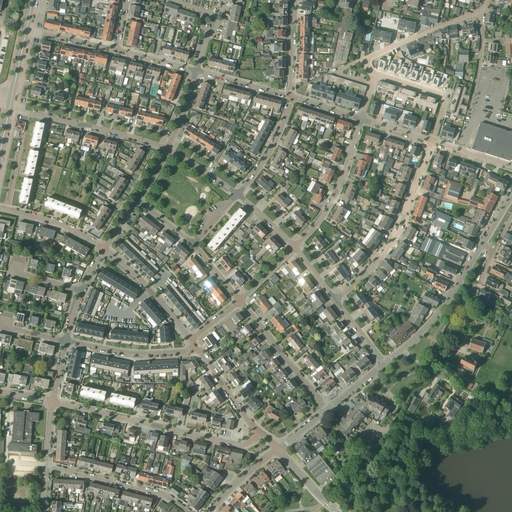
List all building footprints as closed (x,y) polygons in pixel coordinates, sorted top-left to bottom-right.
[(339,0),(338,7),(345,9),(346,3),(347,0),(339,0)] [(368,9),(370,0),(363,0),(362,8),(368,9)] [(396,0),(403,1),(403,0),(404,0),(409,1),(408,6),(418,8),(420,1),(421,1),(421,0),(396,0)] [(451,0),(446,0),(446,2),(443,1),(441,11),(444,11),(446,4),(448,4),(449,0),(451,0)] [(499,4),(499,8),(499,10),(497,9),(497,14),(500,14),(500,11),(504,12),(504,9),(505,5),(508,5),(507,0),(495,0),(494,1),(495,2),(495,1),(499,4)] [(231,11),(240,13),(240,10),(242,11),(244,3),(242,2),(241,7),(232,6),(231,11)] [(170,15),(173,5),(167,3),(162,17),(165,17),(166,13),(170,15)] [(314,9),(315,5),(304,3),(302,11),(307,11),(306,15),(310,16),(311,12),(314,13),(315,9),(314,9)] [(347,33),(353,4),(346,3),(345,9),(333,63),(332,68),(335,69),(347,63),(348,58),(349,54),(353,35),(347,33)] [(65,10),(66,7),(50,4),(49,7),(48,7),(48,9),(49,10),(48,10),(59,12),(60,9),(65,10)] [(179,7),(173,5),(170,15),(173,16),(172,20),(174,20),(178,9),(179,7)] [(147,15),(148,13),(143,12),(139,11),(140,8),(131,6),(130,11),(143,14),(147,15)] [(431,9),(425,8),(422,7),(419,19),(422,20),(420,25),(430,27),(431,22),(437,24),(440,12),(432,10),(431,9)] [(184,11),(178,9),(174,20),(173,23),(176,23),(177,19),(181,21),(184,11)] [(493,26),(494,15),(496,15),(496,10),(490,9),(489,14),(487,14),(485,23),(486,23),(485,25),(493,26)] [(115,16),(116,14),(103,11),(102,14),(107,15),(106,18),(115,20),(116,16),(115,16)] [(186,27),(190,13),(184,11),(181,21),(185,22),(183,26),(186,27)] [(190,13),(186,27),(188,27),(189,23),(193,25),(196,15),(190,13)] [(55,17),(48,16),(47,19),(47,21),(46,21),(44,28),(48,29),(48,30),(52,30),(53,22),(55,17)] [(61,24),(62,17),(59,16),(57,23),(53,22),(52,30),(55,31),(55,30),(59,31),(61,24)] [(278,19),(278,17),(273,17),(265,16),(265,20),(267,20),(273,20),(273,22),(278,22),(278,26),(286,27),(287,19),(278,19)] [(400,18),(397,31),(414,34),(417,22),(400,18)] [(225,21),(223,27),(237,30),(238,28),(236,27),(237,24),(229,22),(229,21),(225,21)] [(113,28),(113,25),(100,22),(100,25),(104,26),(104,29),(113,31),(114,28),(113,28)] [(131,29),(144,32),(144,31),(149,32),(149,30),(139,28),(140,25),(132,23),(131,23),(131,26),(131,29)] [(68,26),(64,25),(61,24),(59,31),(63,32),(63,33),(66,34),(68,26)] [(469,38),(472,38),(478,37),(477,30),(474,31),(473,25),(470,26),(470,25),(467,26),(469,36),(469,38)] [(74,34),(75,27),(72,26),(68,26),(66,34),(70,34),(74,34)] [(454,34),(457,34),(456,26),(448,28),(449,35),(449,40),(455,39),(455,36),(454,34)] [(466,36),(469,36),(467,26),(464,26),(464,27),(461,27),(462,33),(459,33),(460,40),(460,42),(463,42),(464,41),(466,39),(466,38),(466,36)] [(83,29),(79,28),(75,27),(74,34),(78,35),(78,36),(81,37),(83,29)] [(237,32),(237,30),(223,27),(222,33),(232,35),(234,36),(235,32),(237,32)] [(446,36),(449,35),(448,28),(447,28),(440,31),(441,37),(445,36),(445,37),(447,37),(446,36)] [(85,37),(89,38),(90,30),(83,29),(81,37),(85,38),(85,37)] [(375,29),(373,41),(390,45),(393,32),(375,29)] [(446,40),(445,37),(445,36),(441,37),(440,31),(433,33),(433,34),(434,40),(439,39),(439,42),(440,44),(442,43),(442,41),(446,40)] [(110,39),(111,36),(98,33),(97,36),(102,37),(101,40),(110,42),(111,42),(111,39),(110,39)] [(231,39),(232,35),(222,33),(221,39),(234,42),(235,40),(231,39)] [(137,39),(138,36),(129,34),(128,37),(129,38),(128,40),(141,43),(142,40),(137,39)] [(435,42),(434,40),(433,34),(425,37),(428,44),(429,44),(435,42)] [(430,46),(429,44),(428,44),(425,37),(418,40),(419,44),(421,47),(425,46),(427,51),(431,49),(430,46)] [(47,54),(47,53),(47,51),(50,52),(51,48),(50,48),(51,44),(50,44),(50,43),(46,42),(46,43),(43,42),(42,43),(41,43),(41,45),(42,46),(41,49),(42,49),(41,52),(47,54)] [(168,55),(170,48),(166,47),(167,43),(165,42),(162,53),(168,55)] [(285,45),(274,44),(274,52),(285,52),(285,45)] [(421,47),(419,44),(418,45),(417,44),(414,45),(414,46),(408,48),(411,56),(420,52),(419,48),(421,47)] [(489,52),(497,53),(498,45),(489,44),(489,52)] [(72,57),(73,49),(70,48),(70,49),(68,48),(65,61),(68,62),(68,61),(71,62),(71,58),(72,57)] [(175,57),(176,50),(170,48),(168,55),(175,57)] [(183,51),(181,58),(187,60),(190,49),(188,49),(187,53),(183,51)] [(82,60),(85,51),(82,50),(81,51),(79,50),(76,63),(78,64),(79,64),(79,63),(80,60),(82,60)] [(181,58),(183,51),(176,50),(175,57),(181,58)] [(460,51),(459,62),(469,63),(469,52),(460,51)] [(47,54),(41,52),(40,55),(39,56),(39,57),(39,58),(39,59),(48,61),(49,57),(51,57),(51,54),(47,53),(47,54)] [(94,63),(96,53),(93,53),(90,53),(87,66),(90,66),(91,62),(94,63)] [(99,68),(101,69),(103,64),(106,64),(107,57),(107,56),(104,55),(104,56),(102,55),(99,68)] [(214,67),(216,60),(212,59),(213,55),(211,55),(208,66),(214,67)] [(379,60),(377,66),(378,66),(378,69),(384,71),(386,65),(389,66),(391,57),(388,56),(387,60),(381,58),(380,61),(379,60)] [(496,65),(497,58),(488,57),(487,64),(493,65),(493,64),(496,65)] [(117,67),(119,60),(112,58),(109,69),(112,70),(113,66),(117,67)] [(116,71),(120,72),(122,73),(125,61),(119,60),(117,67),(116,71)] [(220,69),(222,62),(216,60),(214,67),(220,69)] [(274,69),(274,71),(283,72),(283,69),(285,69),(285,60),(278,60),(278,64),(274,64),(274,69)] [(392,61),(388,72),(394,74),(396,68),(400,69),(402,61),(399,60),(397,63),(392,61)] [(229,64),(227,71),(233,72),(236,61),(233,61),(232,65),(229,64)] [(46,67),(47,63),(39,62),(39,63),(38,63),(38,65),(37,69),(48,71),(49,68),(46,67)] [(135,72),(136,64),(130,62),(127,74),(130,75),(131,71),(135,72)] [(227,71),(229,64),(222,62),(220,69),(227,71)] [(403,65),(399,76),(405,77),(407,71),(410,72),(413,64),(409,63),(408,67),(403,65)] [(136,64),(135,72),(138,73),(137,77),(140,77),(143,66),(136,64)] [(413,68),(410,79),(416,81),(418,75),(421,76),(424,68),(420,66),(419,70),(413,68)] [(152,76),(154,69),(148,67),(145,79),(147,80),(148,79),(151,80),(152,76)] [(446,67),(445,73),(454,76),(454,70),(446,67)] [(154,69),(152,76),(156,77),(155,81),(158,82),(161,70),(154,69)] [(424,72),(421,82),(427,84),(428,78),(432,79),(434,71),(431,70),(430,73),(424,72)] [(173,77),(171,81),(179,83),(181,77),(169,73),(169,72),(165,71),(163,77),(167,78),(168,75),(173,77)] [(37,72),(37,75),(36,75),(34,81),(45,84),(46,81),(42,80),(43,77),(44,77),(45,74),(37,72)] [(313,77),(313,74),(300,73),(300,76),(299,76),(299,79),(301,79),(301,83),(308,83),(308,77),(313,77)] [(435,75),(431,86),(437,88),(439,82),(442,83),(445,74),(442,73),(440,77),(435,75)] [(176,89),(179,83),(171,81),(170,80),(169,83),(166,83),(166,85),(169,87),(176,89)] [(389,85),(379,82),(376,91),(383,93),(381,98),(385,99),(386,94),(389,85)] [(201,89),(208,92),(209,88),(213,89),(214,87),(203,83),(201,89)] [(319,87),(309,84),(306,91),(311,93),(310,95),(312,95),(312,96),(316,97),(319,87)] [(37,85),(36,89),(33,88),(31,95),(40,97),(40,93),(42,93),(42,90),(46,91),(47,87),(37,85)] [(394,89),(395,86),(389,85),(386,94),(393,96),(391,101),(395,102),(396,98),(398,91),(394,89)] [(469,100),(470,97),(465,95),(467,88),(463,87),(464,86),(460,85),(460,86),(457,85),(454,95),(464,98),(469,100)] [(167,93),(174,96),(176,89),(169,87),(167,93)] [(229,96),(231,89),(225,87),(223,94),(221,94),(220,98),(228,100),(229,96)] [(322,98),(325,89),(319,87),(316,97),(320,99),(320,98),(322,98)] [(409,91),(405,90),(399,88),(398,91),(396,98),(403,100),(401,105),(405,106),(406,101),(409,91)] [(206,98),(208,92),(201,89),(199,96),(206,98)] [(235,98),(237,90),(231,89),(229,96),(235,98)] [(327,101),(330,91),(325,89),(322,98),(323,99),(323,100),(327,101)] [(242,100),(244,92),(237,90),(235,98),(234,101),(233,106),(236,107),(238,99),(242,100)] [(327,101),(331,102),(331,101),(333,102),(336,93),(330,91),(327,101)] [(341,105),(345,95),(341,94),(342,91),(340,91),(336,103),(338,104),(337,104),(341,105)] [(414,96),(415,93),(409,91),(406,101),(413,103),(411,108),(415,109),(416,104),(418,97),(414,96)] [(245,101),(245,103),(244,105),(247,105),(250,94),(244,92),(242,100),(245,101)] [(81,106),(83,99),(79,98),(80,94),(77,93),(74,105),(81,106)] [(172,102),(174,96),(167,93),(165,96),(162,95),(161,98),(172,102)] [(64,95),(59,94),(56,94),(54,100),(62,102),(64,95)] [(429,98),(425,96),(419,94),(418,97),(416,104),(423,106),(421,111),(425,112),(426,107),(429,98)] [(260,105),(262,97),(256,95),(254,103),(253,107),(255,108),(256,104),(260,105)] [(347,106),(350,97),(345,95),(341,105),(345,107),(345,106),(347,106)] [(464,98),(454,95),(451,105),(460,108),(466,110),(468,107),(461,105),(464,98)] [(204,104),(206,98),(199,96),(197,102),(204,104)] [(267,106),(269,99),(262,97),(260,105),(267,106)] [(352,109),(356,99),(350,97),(347,106),(349,107),(348,108),(352,109)] [(434,102),(435,99),(429,98),(426,107),(433,109),(431,114),(435,115),(439,103),(438,103),(434,102)] [(87,108),(89,100),(83,99),(81,106),(87,108)] [(95,102),(93,109),(100,111),(103,99),(100,99),(99,103),(95,102)] [(118,115),(122,100),(119,99),(118,103),(115,102),(112,114),(118,115)] [(267,106),(273,108),(275,101),(269,99),(267,106)] [(360,105),(361,105),(363,101),(356,99),(352,109),(356,110),(356,109),(358,110),(360,105)] [(93,109),(95,102),(89,100),(87,108),(93,109)] [(126,109),(123,108),(125,100),(122,100),(118,115),(124,117),(126,109)] [(115,102),(111,101),(108,101),(105,112),(112,114),(115,102)] [(273,108),(277,109),(276,113),(278,114),(281,102),(275,101),(273,108)] [(203,108),(204,104),(197,102),(194,108),(206,112),(207,109),(203,108)] [(381,115),(383,108),(384,105),(380,104),(379,107),(372,105),(370,109),(372,109),(370,114),(376,116),(377,114),(381,115)] [(450,116),(456,118),(464,121),(465,117),(458,115),(460,108),(451,105),(448,112),(451,113),(450,116)] [(126,109),(124,117),(131,118),(134,107),(131,106),(130,110),(126,109)] [(143,121),(145,114),(141,113),(142,109),(139,108),(137,120),(143,121)] [(302,117),(305,109),(298,108),(295,118),(298,119),(299,115),(302,117)] [(389,121),(392,111),(383,108),(381,115),(384,116),(384,119),(386,119),(385,120),(389,121)] [(307,118),(308,119),(310,111),(305,109),(302,117),(307,118)] [(308,119),(314,120),(316,113),(310,111),(308,119)] [(400,121),(402,114),(392,111),(389,121),(393,122),(395,122),(396,120),(400,121)] [(165,114),(162,114),(158,113),(157,117),(156,125),(162,126),(164,119),(168,120),(169,118),(164,117),(165,114)] [(320,122),(322,115),(316,113),(314,120),(320,122)] [(143,121),(149,123),(151,115),(145,114),(143,121)] [(408,127),(412,117),(402,114),(400,121),(404,123),(403,125),(405,125),(404,126),(408,127)] [(151,115),(149,123),(156,125),(157,117),(151,115)] [(325,128),(326,124),(328,117),(322,115),(320,122),(319,126),(321,127),(325,128)] [(328,117),(326,124),(329,125),(328,129),(331,130),(334,119),(328,117)] [(419,127),(421,120),(412,117),(408,127),(412,128),(414,128),(415,126),(419,127)] [(260,124),(270,129),(273,123),(263,118),(262,120),(260,124)] [(341,132),(344,122),(338,120),(336,128),(339,129),(338,131),(341,132)] [(421,120),(419,127),(423,129),(422,131),(428,133),(430,128),(431,128),(432,124),(421,120)] [(24,124),(24,123),(16,121),(15,129),(22,131),(23,127),(25,127),(25,124),(24,124)] [(344,122),(341,132),(344,132),(344,131),(348,132),(350,124),(344,122)] [(33,135),(42,137),(44,125),(36,123),(35,127),(34,127),(33,132),(34,132),(33,135)] [(270,129),(260,124),(260,123),(257,129),(261,130),(260,131),(267,134),(270,129)] [(511,132),(508,132),(506,131),(494,127),(494,128),(492,127),(492,126),(481,123),(472,150),(483,154),(484,153),(486,154),(498,158),(500,158),(500,159),(511,162),(511,161),(511,132)] [(195,128),(192,126),(189,124),(183,134),(189,138),(195,128)] [(200,131),(203,128),(201,126),(198,130),(195,128),(189,138),(194,141),(198,135),(198,134),(200,131)] [(447,139),(450,129),(443,126),(441,131),(443,131),(441,136),(443,137),(447,139)] [(458,139),(460,132),(450,129),(447,139),(450,140),(451,139),(452,140),(453,138),(458,139)] [(290,130),(287,135),(294,139),(295,135),(299,137),(300,135),(290,130)] [(72,140),(73,132),(67,131),(65,138),(62,137),(60,144),(64,145),(66,145),(67,143),(68,139),(72,140)] [(264,140),(267,134),(260,131),(257,136),(264,140)] [(75,141),(75,143),(74,145),(77,145),(80,134),(73,132),(72,140),(75,141)] [(209,141),(211,138),(214,134),(211,133),(207,140),(204,138),(200,145),(205,148),(209,141)] [(372,142),(374,135),(368,133),(365,140),(372,142)] [(39,149),(42,137),(33,135),(33,138),(31,138),(30,143),(32,143),(31,147),(39,149)] [(90,145),(92,137),(86,135),(83,147),(83,148),(85,148),(84,151),(88,152),(90,145)] [(200,145),(204,138),(198,135),(194,141),(200,145)] [(287,135),(284,141),(291,144),(294,139),(287,135)] [(374,135),(372,142),(378,144),(380,137),(374,135)] [(261,145),(264,140),(257,136),(255,142),(261,145)] [(90,145),(94,146),(93,149),(96,150),(98,139),(92,137),(90,145)] [(391,147),(392,141),(386,139),(384,144),(384,145),(383,150),(381,149),(378,158),(382,159),(384,153),(385,154),(388,146),(391,147)] [(109,149),(111,142),(104,140),(101,152),(104,152),(105,148),(109,149)] [(211,151),(215,145),(209,141),(205,148),(211,151)] [(288,150),(291,144),(284,141),(282,147),(288,150)] [(390,149),(393,150),(394,148),(397,148),(399,143),(392,141),(391,147),(390,149)] [(111,142),(109,149),(112,150),(111,154),(114,155),(117,143),(111,142)] [(258,151),(261,145),(255,142),(252,147),(258,151)] [(215,145),(211,151),(216,155),(222,145),(220,143),(218,147),(215,145)] [(336,144),(335,143),(334,146),(333,146),(332,150),(332,151),(334,152),(333,155),(339,157),(341,151),(337,149),(339,145),(336,144)] [(396,151),(399,152),(400,150),(403,150),(405,145),(399,143),(397,148),(396,151)] [(255,156),(258,151),(252,147),(250,150),(247,149),(245,151),(255,156)] [(367,156),(370,147),(368,147),(366,152),(358,150),(357,152),(367,156)] [(408,165),(411,155),(417,157),(420,149),(413,147),(411,153),(409,153),(408,156),(406,156),(404,163),(408,165)] [(135,154),(143,159),(144,156),(143,155),(145,153),(138,149),(135,154)] [(231,151),(229,149),(222,159),(227,162),(232,156),(234,153),(231,151)] [(291,162),(284,157),(286,154),(280,150),(277,156),(283,160),(286,162),(289,164),(291,162)] [(27,163),(36,165),(38,153),(30,151),(29,155),(28,155),(27,160),(28,160),(27,163)] [(141,162),(143,159),(135,154),(132,159),(139,163),(140,161),(141,162)] [(337,163),(339,157),(333,155),(330,161),(337,163)] [(359,161),(356,168),(364,171),(368,172),(371,165),(370,165),(372,158),(364,155),(362,162),(359,161)] [(437,167),(438,165),(440,166),(443,157),(437,155),(435,162),(433,165),(437,167)] [(237,160),(232,156),(227,162),(233,166),(237,160)] [(280,165),(283,160),(277,156),(273,161),(280,165)] [(137,165),(139,163),(132,159),(129,164),(137,169),(138,166),(137,165)] [(324,163),(321,162),(314,159),(312,163),(322,167),(324,163)] [(450,159),(447,170),(450,171),(451,167),(455,168),(457,161),(450,159)] [(242,163),(237,160),(233,166),(238,169),(242,163)] [(278,168),(280,165),(273,161),(270,167),(277,171),(276,174),(281,177),(284,172),(278,168)] [(245,165),(243,164),(242,163),(238,169),(243,173),(249,164),(247,162),(245,165)] [(33,177),(36,165),(27,163),(27,166),(26,166),(24,171),(26,171),(25,175),(33,177)] [(466,173),(469,165),(462,163),(460,171),(463,172),(462,175),(465,176),(466,173)] [(135,172),(137,169),(129,164),(126,170),(133,173),(134,171),(135,172)] [(404,170),(403,173),(410,176),(413,170),(402,165),(400,168),(404,170)] [(478,174),(474,173),(475,167),(469,165),(466,173),(472,175),(471,177),(473,178),(471,183),(474,184),(476,179),(476,180),(478,174)] [(362,177),(364,171),(356,168),(354,175),(362,177)] [(276,174),(275,173),(268,169),(266,173),(272,177),(276,174)] [(325,175),(331,178),(334,172),(327,169),(325,175)] [(408,182),(410,176),(403,173),(399,172),(397,178),(408,182)] [(496,187),(500,179),(488,173),(483,183),(476,180),(476,179),(474,184),(473,188),(476,189),(478,185),(482,187),(484,183),(487,185),(491,187),(487,196),(489,193),(491,194),(492,194),(495,189),(496,187)] [(328,184),(331,178),(325,175),(322,181),(328,184)] [(258,184),(262,188),(267,183),(269,181),(264,176),(262,178),(261,177),(259,179),(260,181),(258,184)] [(436,187),(438,181),(428,177),(426,183),(436,187)] [(118,183),(125,188),(127,185),(126,184),(127,182),(121,178),(118,183)] [(22,191),(30,193),(33,181),(24,179),(23,183),(22,183),(21,188),(22,188),(22,191)] [(500,179),(496,187),(504,192),(509,183),(500,179)] [(456,203),(457,201),(463,185),(449,181),(448,183),(442,196),(441,199),(456,203)] [(393,188),(397,190),(404,193),(406,186),(395,182),(393,188)] [(118,183),(115,188),(121,192),(123,190),(124,190),(125,188),(118,183)] [(267,183),(262,188),(267,193),(272,188),(267,183)] [(311,193),(315,195),(321,198),(324,192),(322,191),(324,188),(316,183),(311,193)] [(433,193),(436,187),(426,183),(423,190),(433,193)] [(347,191),(355,194),(358,187),(350,184),(347,191)] [(112,193),(119,198),(121,195),(120,194),(121,192),(115,188),(112,193)] [(402,199),(404,193),(397,190),(395,194),(392,192),(391,195),(402,199)] [(27,205),(30,193),(22,191),(21,194),(20,194),(19,199),(20,199),(19,203),(27,205)] [(352,201),(355,194),(347,191),(344,198),(352,201)] [(99,193),(98,194),(94,192),(93,194),(97,196),(104,200),(106,197),(99,193)] [(119,198),(112,193),(109,198),(115,202),(116,200),(117,200),(119,198)] [(492,194),(491,194),(489,193),(487,196),(485,200),(485,201),(472,197),(470,204),(469,205),(473,206),(483,210),(490,213),(498,198),(492,194)] [(97,198),(94,196),(92,195),(91,196),(96,200),(102,204),(104,202),(97,198)] [(279,204),(284,199),(279,195),(274,200),(279,204)] [(318,204),(321,198),(315,195),(312,201),(318,204)] [(431,205),(426,203),(427,199),(421,196),(418,203),(425,205),(427,206),(430,207),(431,205)] [(56,211),(59,203),(47,198),(44,206),(48,208),(47,209),(52,211),(53,210),(56,211)] [(286,198),(284,200),(284,199),(279,204),(284,209),(289,204),(288,204),(290,202),(286,198)] [(390,207),(398,209),(400,203),(389,199),(388,202),(392,203),(390,207)] [(67,215),(70,207),(59,203),(56,211),(58,212),(58,213),(63,215),(63,214),(67,215)] [(423,211),(425,205),(418,203),(416,209),(423,211)] [(99,211),(101,212),(109,217),(110,214),(109,213),(111,211),(105,207),(102,205),(99,211)] [(78,219),(81,211),(70,207),(67,215),(70,216),(69,217),(74,219),(75,218),(78,219)] [(336,213),(343,217),(347,211),(340,207),(336,213)] [(395,216),(398,209),(390,207),(389,210),(385,209),(384,211),(395,216)] [(423,212),(423,211),(416,209),(414,215),(420,218),(421,215),(424,216),(424,215),(429,217),(430,214),(428,213),(425,212),(423,212)] [(473,219),(471,223),(472,224),(479,226),(483,228),(489,214),(482,211),(478,209),(477,213),(474,219),(473,219)] [(207,247),(213,252),(246,215),(239,210),(237,213),(235,212),(232,216),(233,217),(229,221),(228,220),(225,224),(226,225),(221,231),(219,230),(216,234),(217,235),(213,239),(212,239),(209,243),(210,244),(207,247)] [(452,218),(451,217),(437,211),(432,224),(436,226),(446,230),(452,218)] [(107,220),(109,217),(101,212),(98,217),(104,221),(106,219),(107,220)] [(295,221),(300,216),(296,212),(291,216),(295,221)] [(339,224),(343,217),(336,213),(332,220),(339,224)] [(367,220),(368,219),(370,215),(366,213),(362,220),(366,222),(372,226),(374,223),(367,220)] [(426,220),(420,218),(414,215),(411,222),(418,224),(420,225),(421,223),(422,221),(425,222),(426,220)] [(300,216),(295,221),(300,226),(305,221),(300,216)] [(381,221),(390,226),(393,220),(386,217),(384,216),(383,217),(381,221)] [(103,223),(104,221),(98,217),(95,222),(102,227),(104,224),(103,223)] [(139,222),(144,226),(144,227),(149,221),(144,217),(139,222)] [(0,231),(3,232),(5,225),(10,226),(10,222),(0,220),(0,231)] [(148,233),(154,225),(149,221),(144,227),(144,226),(140,232),(143,234),(145,231),(148,233)] [(387,231),(390,226),(381,221),(378,226),(381,228),(387,231)] [(24,232),(26,224),(19,222),(17,231),(24,232)] [(101,229),(102,227),(95,222),(92,227),(98,231),(99,229),(101,229)] [(36,234),(37,228),(33,227),(34,226),(26,224),(24,232),(32,234),(32,233),(36,234)] [(254,238),(263,229),(258,224),(252,231),(249,228),(246,232),(241,237),(243,239),(248,234),(249,233),(254,237),(254,238)] [(475,238),(479,226),(472,224),(467,235),(475,238)] [(153,237),(155,235),(159,229),(154,225),(148,233),(146,236),(148,237),(150,234),(153,237)] [(46,238),(48,230),(41,227),(41,229),(37,228),(36,234),(39,235),(39,236),(46,238)] [(419,232),(416,231),(416,230),(409,227),(407,232),(416,237),(419,232)] [(263,242),(261,240),(267,233),(263,229),(254,238),(254,237),(253,239),(257,243),(255,245),(254,246),(257,248),(258,247),(263,242)] [(56,241),(59,235),(55,233),(56,232),(48,230),(46,238),(53,240),(53,239),(56,241)] [(372,236),(380,241),(384,237),(378,232),(375,231),(372,235),(372,236)] [(416,237),(407,232),(404,238),(410,241),(413,242),(415,243),(418,238),(416,237)] [(159,239),(165,243),(169,237),(164,233),(159,239)] [(317,246),(323,241),(320,238),(324,235),(322,233),(313,241),(317,246)] [(511,236),(506,233),(503,238),(508,240),(511,241),(511,236)] [(66,247),(70,239),(64,236),(63,236),(59,235),(56,241),(60,242),(59,243),(66,247)] [(372,236),(372,235),(368,240),(377,246),(380,241),(372,236)] [(470,251),(474,244),(463,239),(464,238),(459,236),(457,240),(464,243),(462,247),(470,251)] [(165,243),(163,245),(161,248),(158,250),(161,253),(165,247),(168,249),(175,241),(169,237),(165,243)] [(268,250),(271,248),(276,242),(272,237),(263,246),(267,250),(268,250)] [(442,259),(442,258),(461,266),(466,254),(426,237),(420,250),(442,259)] [(72,250),(76,243),(70,239),(66,247),(72,250)] [(126,239),(118,248),(123,252),(131,244),(126,239)] [(377,246),(368,240),(365,245),(367,247),(373,251),(377,246)] [(323,241),(317,246),(321,251),(330,244),(328,242),(325,244),(323,241)] [(276,242),(271,248),(275,252),(281,247),(276,242)] [(410,248),(408,246),(402,242),(398,247),(404,251),(406,253),(410,248)] [(79,254),(83,246),(76,243),(72,250),(79,254)] [(131,244),(123,252),(128,256),(136,248),(131,244)] [(176,254),(178,256),(184,249),(179,245),(173,252),(176,254)] [(83,246),(79,254),(85,257),(89,250),(83,246)] [(324,256),(328,261),(334,256),(337,254),(335,252),(338,249),(336,246),(324,256)] [(511,250),(504,246),(502,251),(501,250),(501,251),(510,256),(511,256),(511,250)] [(361,251),(357,255),(363,261),(367,257),(363,253),(366,250),(361,247),(359,249),(361,251)] [(401,256),(404,251),(398,247),(395,252),(401,256)] [(136,248),(128,256),(132,261),(140,252),(136,248)] [(261,249),(260,249),(258,248),(250,256),(252,258),(254,256),(257,259),(264,252),(261,249)] [(175,264),(180,258),(183,261),(184,259),(189,254),(184,249),(178,256),(173,262),(175,264)] [(508,260),(510,256),(501,251),(499,255),(499,256),(508,260)] [(140,252),(132,261),(137,265),(145,257),(140,252)] [(403,258),(401,256),(395,252),(391,257),(397,261),(403,263),(404,262),(402,260),(403,260),(403,261),(404,261),(406,263),(407,261),(405,259),(403,258)] [(334,256),(328,261),(332,266),(338,261),(338,262),(343,258),(341,256),(339,257),(337,254),(334,256)] [(356,254),(352,259),(351,257),(348,260),(352,264),(355,262),(359,265),(363,261),(357,255),(356,254)] [(223,267),(229,262),(226,259),(230,257),(228,255),(219,262),(223,267)] [(245,261),(247,259),(250,257),(248,255),(240,260),(242,263),(245,261)] [(511,261),(508,260),(499,256),(497,260),(505,265),(506,264),(508,266),(511,261)] [(145,257),(137,265),(142,269),(150,261),(145,257)] [(189,269),(197,263),(193,258),(183,266),(185,268),(187,266),(189,269)] [(31,259),(29,268),(36,270),(38,261),(31,259)] [(236,265),(235,263),(232,260),(229,262),(223,267),(227,272),(236,265)] [(150,261),(142,269),(146,274),(154,265),(150,261)] [(292,271),(298,267),(293,261),(288,266),(292,271)] [(446,262),(446,263),(442,261),(439,267),(443,269),(443,270),(455,275),(459,268),(446,262)] [(415,271),(417,266),(418,265),(412,262),(410,266),(408,269),(415,272),(415,271)] [(196,273),(201,268),(197,263),(189,269),(190,269),(189,270),(191,273),(189,274),(190,275),(191,276),(191,277),(194,274),(194,275),(196,273)] [(396,272),(395,271),(400,266),(394,263),(390,266),(387,263),(382,267),(386,271),(389,273),(391,275),(391,276),(396,272)] [(53,274),(55,266),(47,264),(45,272),(53,274)] [(337,278),(345,272),(341,267),(343,266),(341,264),(336,267),(338,270),(334,273),(337,278)] [(154,265),(146,274),(151,278),(159,270),(154,265)] [(76,272),(82,275),(85,268),(78,266),(76,272)] [(511,279),(511,275),(510,275),(507,273),(506,274),(505,273),(506,272),(494,266),(491,273),(502,279),(503,278),(504,278),(504,279),(507,280),(506,283),(511,285),(511,282),(511,281),(511,279)] [(294,278),(296,276),(302,272),(298,267),(292,271),(290,272),(287,275),(288,277),(291,275),(294,278)] [(196,273),(200,278),(205,274),(201,268),(196,273)] [(69,279),(71,271),(64,269),(62,277),(69,279)] [(103,269),(98,278),(102,281),(107,272),(103,269)] [(235,282),(241,277),(239,274),(242,271),(240,269),(231,277),(235,282)] [(389,273),(386,271),(383,274),(380,270),(375,274),(379,278),(382,281),(386,276),(388,278),(391,275),(389,273)] [(107,272),(102,281),(107,283),(112,275),(107,272)] [(350,280),(350,279),(345,272),(337,278),(341,283),(345,279),(348,282),(350,280)] [(241,277),(235,282),(239,287),(245,282),(246,284),(250,281),(245,274),(241,277)] [(275,284),(279,280),(274,274),(269,278),(275,284)] [(112,275),(107,283),(111,286),(116,278),(112,275)] [(303,287),(309,282),(305,277),(299,282),(303,287)] [(379,278),(376,281),(373,277),(370,280),(369,279),(368,280),(369,281),(368,282),(369,282),(373,287),(377,290),(381,287),(380,285),(383,282),(382,281),(379,278)] [(434,287),(445,292),(449,284),(437,278),(437,279),(434,277),(430,285),(434,287)] [(502,290),(504,287),(503,285),(500,283),(488,277),(485,284),(497,290),(497,289),(500,291),(502,290)] [(116,278),(111,286),(115,289),(120,280),(116,278)] [(8,288),(15,289),(17,281),(10,279),(9,282),(7,282),(7,280),(6,280),(3,291),(7,292),(8,288)] [(203,292),(206,290),(214,284),(209,279),(204,283),(206,286),(202,290),(203,292)] [(120,280),(115,289),(120,291),(125,283),(120,280)] [(21,294),(21,291),(22,291),(22,290),(26,291),(28,285),(24,284),(24,283),(17,281),(15,289),(14,292),(21,294)] [(309,282),(303,287),(307,292),(313,287),(309,282)] [(125,283),(120,291),(125,294),(130,286),(125,283)] [(171,283),(162,291),(166,296),(175,288),(171,283)] [(208,297),(218,289),(214,284),(206,290),(209,293),(206,295),(208,297)] [(287,287),(284,289),(286,292),(294,287),(292,284),(287,287)] [(35,299),(39,287),(31,285),(31,286),(28,285),(26,291),(29,292),(29,293),(36,295),(35,298),(35,299)] [(130,286),(125,294),(129,297),(134,289),(130,286)] [(47,297),(49,291),(45,290),(46,289),(39,287),(35,299),(39,300),(40,297),(43,297),(44,296),(47,297)] [(175,288),(166,296),(170,300),(179,293),(175,288)] [(92,289),(90,295),(101,300),(104,294),(92,289)] [(134,289),(129,297),(134,300),(139,292),(134,289)] [(215,300),(222,294),(218,289),(208,297),(210,299),(212,297),(215,300)] [(498,297),(495,295),(483,289),(479,298),(491,303),(494,305),(498,297)] [(57,301),(60,293),(53,291),(52,292),(49,291),(47,297),(51,298),(50,299),(57,301)] [(314,302),(321,297),(317,292),(310,297),(306,300),(308,303),(303,307),(305,310),(310,305),(314,302)] [(60,307),(62,302),(65,303),(67,295),(60,293),(57,301),(56,306),(60,307)] [(179,293),(170,300),(174,305),(183,298),(179,293)] [(357,303),(364,297),(360,293),(353,298),(357,303)] [(426,293),(423,300),(437,307),(441,300),(428,294),(426,293)] [(219,305),(221,304),(226,300),(222,294),(215,300),(212,302),(214,305),(216,302),(219,305)] [(90,295),(87,301),(99,306),(101,300),(90,295)] [(259,307),(266,302),(261,296),(255,301),(259,307)] [(366,296),(364,297),(357,303),(360,308),(365,305),(366,307),(371,303),(369,301),(366,296)] [(511,302),(511,300),(504,296),(501,301),(510,306),(511,302)] [(314,302),(318,308),(315,310),(316,313),(323,308),(321,306),(325,302),(321,297),(314,302)] [(183,298),(174,305),(178,310),(187,303),(183,298)] [(146,299),(139,306),(143,310),(150,304),(146,299)] [(270,308),(273,306),(268,300),(266,302),(259,307),(264,313),(270,308)] [(87,301),(85,307),(97,311),(99,306),(87,301)] [(276,310),(281,306),(277,302),(272,306),(276,310)] [(187,303),(178,310),(183,315),(191,308),(187,303)] [(368,317),(375,312),(371,307),(373,306),(371,303),(366,307),(368,309),(364,312),(368,317)] [(150,304),(143,310),(146,314),(154,307),(150,304)] [(418,304),(414,309),(408,321),(418,327),(428,310),(418,304)] [(300,313),(299,314),(301,316),(312,308),(310,305),(305,310),(301,312),(300,313)] [(279,314),(284,311),(283,310),(281,307),(281,306),(276,310),(279,314)] [(85,307),(82,313),(94,318),(97,311),(85,307)] [(154,307),(146,314),(150,318),(157,311),(154,307)] [(322,313),(326,318),(333,313),(329,307),(325,310),(323,308),(316,313),(318,315),(319,316),(322,313)] [(191,308),(183,315),(187,320),(195,312),(191,308)] [(383,318),(380,315),(381,313),(378,309),(375,312),(368,317),(371,322),(375,319),(378,322),(383,318)] [(157,311),(150,318),(153,321),(160,315),(157,311)] [(195,312),(187,320),(191,325),(199,317),(195,312)] [(25,315),(17,313),(15,322),(23,323),(25,315)] [(316,326),(318,327),(326,321),(328,324),(330,323),(337,318),(333,313),(326,318),(323,321),(317,325),(316,325),(316,326)] [(243,320),(240,317),(237,314),(235,316),(231,319),(224,324),(224,325),(221,327),(226,334),(228,336),(236,330),(238,328),(236,325),(243,320)] [(160,315),(153,321),(157,326),(164,319),(160,315)] [(276,327),(282,322),(277,316),(271,321),(276,327)] [(502,316),(500,319),(501,325),(505,327),(509,320),(502,316)] [(39,318),(31,317),(29,325),(37,327),(39,318)] [(199,317),(191,325),(195,330),(204,322),(199,317)] [(56,322),(46,320),(44,328),(51,330),(52,327),(55,328),(56,322)] [(397,345),(412,332),(415,330),(410,324),(405,321),(395,330),(397,333),(391,338),(392,339),(397,345)] [(282,322),(276,327),(280,333),(286,328),(282,322)] [(334,331),(336,334),(344,327),(342,325),(343,325),(341,323),(340,322),(336,326),(334,323),(327,328),(331,334),(331,333),(334,331)] [(241,336),(243,338),(252,331),(247,325),(241,330),(244,333),(241,336)] [(221,327),(220,327),(216,330),(212,333),(212,334),(209,336),(203,340),(209,348),(211,350),(215,347),(216,346),(215,344),(213,341),(216,338),(218,341),(222,337),(226,334),(221,327)] [(230,339),(233,336),(233,337),(238,333),(236,330),(228,336),(230,339)] [(341,340),(342,342),(351,336),(349,334),(350,333),(348,331),(348,332),(347,331),(343,334),(341,332),(334,337),(338,342),(341,340)] [(292,346),(301,339),(296,333),(287,341),(292,346)] [(13,345),(15,339),(11,338),(12,337),(4,335),(3,344),(10,345),(10,344),(13,345)] [(459,335),(457,341),(465,344),(468,339),(459,335)] [(257,337),(248,344),(252,349),(255,347),(261,342),(257,337)] [(301,339),(292,346),(296,352),(303,347),(301,346),(305,343),(301,338),(301,339)] [(24,349),(26,340),(19,339),(18,340),(15,339),(13,345),(17,346),(17,347),(24,349)] [(481,343),(473,340),(469,348),(483,353),(487,345),(491,346),(493,342),(483,339),(481,343)] [(35,350),(36,344),(33,343),(33,342),(26,340),(24,349),(31,350),(31,349),(35,350)] [(358,345),(356,343),(356,342),(355,340),(354,340),(349,343),(348,341),(341,346),(345,351),(347,349),(349,351),(358,345)] [(45,354),(47,345),(40,344),(40,345),(36,344),(35,350),(39,351),(38,352),(45,354)] [(45,354),(52,355),(53,355),(55,347),(47,345),(45,354)] [(262,362),(265,360),(271,355),(267,349),(264,352),(263,351),(260,354),(257,356),(259,359),(260,358),(262,362)] [(224,357),(217,362),(221,367),(227,363),(231,360),(228,356),(233,353),(230,350),(222,355),(224,357)] [(92,355),(90,367),(96,368),(97,367),(99,356),(92,355)] [(308,366),(314,361),(309,355),(303,360),(308,366)] [(97,367),(96,368),(103,370),(105,357),(99,356),(97,367)] [(105,357),(103,370),(109,371),(111,358),(105,357)] [(370,363),(366,358),(365,357),(362,358),(361,357),(358,359),(366,369),(370,366),(370,367),(372,365),(370,363)] [(111,358),(109,371),(115,372),(117,360),(111,358)] [(276,371),(279,369),(277,367),(280,365),(275,359),(266,366),(268,369),(271,366),(275,372),(276,371)] [(364,371),(366,369),(358,359),(360,361),(358,362),(356,360),(351,365),(355,370),(358,368),(361,373),(362,372),(362,373),(365,371),(364,371)] [(475,371),(478,363),(476,362),(475,364),(463,359),(461,364),(467,367),(475,371)] [(117,360),(115,372),(121,373),(124,361),(117,360)] [(185,382),(185,381),(185,370),(189,367),(192,371),(199,366),(195,360),(191,363),(190,362),(180,362),(180,381),(181,384),(187,386),(192,383),(190,380),(186,382),(185,382)] [(235,366),(231,360),(227,363),(221,367),(225,373),(231,369),(231,368),(235,366)] [(124,361),(121,373),(128,375),(130,362),(124,361)] [(314,361),(308,366),(313,372),(319,367),(314,361)] [(353,373),(355,370),(351,365),(345,369),(347,371),(345,372),(351,381),(353,379),(354,380),(356,378),(356,377),(353,373)] [(334,373),(336,376),(344,371),(342,368),(334,373)] [(273,378),(276,376),(280,381),(288,375),(283,369),(278,374),(276,371),(275,372),(271,375),(273,378)] [(323,370),(316,376),(313,377),(317,382),(326,374),(323,370)] [(231,382),(245,373),(243,371),(241,373),(240,373),(236,376),(234,373),(228,377),(231,382)] [(351,381),(345,372),(343,374),(341,372),(336,377),(340,382),(343,380),(346,385),(347,384),(347,385),(349,383),(349,382),(351,381)] [(8,381),(10,374),(6,374),(5,375),(0,373),(0,382),(4,383),(4,381),(8,381)] [(243,377),(246,375),(245,373),(231,382),(233,384),(232,385),(234,387),(235,387),(241,383),(239,380),(243,377)] [(18,385),(20,376),(13,375),(10,374),(8,381),(11,382),(11,383),(18,385)] [(258,374),(253,378),(259,386),(264,382),(258,374)] [(30,384),(31,377),(28,377),(27,378),(20,376),(18,385),(26,386),(26,383),(30,384)] [(40,388),(42,379),(35,378),(31,377),(30,384),(33,385),(33,386),(40,388)] [(198,390),(210,382),(206,377),(204,378),(203,377),(199,380),(202,385),(200,387),(200,386),(196,389),(198,390)] [(319,385),(322,389),(326,393),(327,393),(330,391),(329,390),(330,390),(329,389),(335,384),(331,380),(330,381),(329,378),(319,385)] [(42,379),(40,388),(48,389),(50,381),(42,379)] [(284,382),(273,391),(276,395),(287,386),(291,391),(297,386),(291,379),(285,384),(284,382)] [(198,390),(200,393),(203,391),(202,389),(204,387),(208,392),(211,390),(210,389),(213,387),(213,386),(212,384),(211,384),(210,382),(198,390)] [(77,386),(74,385),(66,383),(64,392),(69,393),(68,394),(72,395),(73,389),(77,390),(77,386)] [(244,399),(252,393),(249,389),(252,386),(251,384),(239,393),(244,399)] [(427,402),(429,404),(437,394),(441,396),(445,390),(441,387),(437,384),(431,393),(427,390),(425,394),(429,398),(427,402)] [(88,397),(90,389),(82,387),(80,395),(88,397)] [(96,399),(98,391),(90,389),(88,397),(96,399)] [(260,394),(258,392),(257,390),(252,395),(253,397),(247,403),(251,408),(258,401),(255,399),(260,394)] [(104,401),(106,393),(98,391),(96,399),(104,401)] [(212,401),(219,396),(216,391),(207,397),(206,395),(201,399),(203,402),(206,399),(207,401),(208,400),(210,403),(212,401)] [(117,404),(119,396),(111,394),(109,402),(117,404)] [(343,421),(338,427),(337,428),(341,431),(339,433),(350,442),(352,440),(348,436),(365,417),(364,416),(369,410),(384,418),(381,423),(384,425),(391,413),(389,412),(391,407),(383,403),(384,401),(382,399),(380,401),(377,400),(378,397),(376,396),(374,398),(368,394),(363,400),(362,399),(359,402),(357,400),(355,403),(357,404),(354,407),(355,408),(353,411),(351,409),(349,412),(351,413),(345,419),(344,417),(343,417),(342,420),(343,421)] [(125,406),(127,398),(119,396),(117,404),(125,406)] [(216,409),(215,407),(223,402),(221,399),(222,398),(221,396),(220,397),(219,396),(212,401),(214,404),(211,406),(212,408),(209,410),(211,412),(216,409)] [(455,406),(459,409),(463,403),(452,396),(448,402),(445,407),(451,411),(455,406)] [(420,400),(414,397),(407,410),(413,414),(420,400)] [(127,398),(125,406),(133,408),(135,400),(127,398)] [(295,402),(296,404),(300,410),(306,406),(302,400),(301,398),(298,399),(295,402)] [(262,405),(260,403),(258,401),(251,408),(256,412),(262,405)] [(148,411),(150,403),(143,402),(142,404),(141,403),(140,408),(145,409),(144,411),(148,411)] [(150,403),(148,411),(153,412),(153,411),(158,412),(159,407),(157,407),(158,405),(150,403)] [(290,412),(292,410),(295,414),(300,410),(296,404),(293,406),(291,403),(286,406),(290,412)] [(278,412),(273,409),(273,408),(269,405),(263,414),(267,417),(268,415),(269,416),(278,421),(279,419),(282,413),(278,411),(278,412)] [(173,416),(175,408),(167,406),(167,408),(165,408),(164,413),(169,414),(169,415),(173,416)] [(175,408),(173,416),(177,417),(177,416),(182,417),(184,412),(182,412),(182,410),(175,408)] [(221,420),(219,428),(226,429),(232,431),(233,425),(234,425),(236,424),(236,421),(233,416),(230,411),(222,417),(221,420)] [(36,454),(36,453),(37,445),(31,445),(32,422),(39,422),(39,413),(14,412),(11,443),(9,443),(8,452),(36,454)] [(197,423),(199,415),(191,413),(191,415),(189,414),(188,419),(193,420),(193,422),(197,423)] [(430,415),(424,424),(421,422),(420,423),(425,427),(426,426),(430,429),(436,419),(437,417),(431,413),(430,415)] [(74,431),(83,433),(85,429),(79,427),(80,424),(83,425),(86,426),(87,421),(84,420),(85,417),(78,415),(74,431)] [(206,416),(199,415),(197,423),(201,424),(201,422),(206,424),(208,419),(206,418),(206,416)] [(221,420),(220,420),(221,418),(213,416),(213,418),(211,426),(219,428),(221,420)] [(114,426),(108,424),(103,423),(102,430),(101,434),(104,434),(116,437),(117,433),(118,433),(119,427),(114,426)] [(317,430),(327,443),(330,441),(326,436),(326,435),(320,427),(320,428),(319,427),(317,429),(318,429),(317,430)] [(129,441),(130,438),(135,439),(136,431),(128,429),(127,434),(124,433),(122,440),(129,441)] [(325,444),(327,443),(317,430),(315,432),(315,431),(313,432),(313,433),(319,441),(321,439),(325,444)] [(154,452),(158,435),(148,432),(146,439),(151,441),(153,441),(150,451),(154,452)] [(319,441),(313,433),(311,435),(310,435),(308,436),(309,437),(308,437),(314,444),(312,446),(316,451),(323,446),(319,441)] [(158,446),(163,448),(163,451),(168,453),(170,445),(167,444),(168,438),(161,436),(158,446)] [(316,451),(312,446),(311,447),(305,440),(300,443),(294,447),(300,454),(304,460),(305,460),(309,464),(306,465),(322,485),(326,481),(329,485),(338,478),(316,451)] [(190,446),(186,445),(187,443),(180,441),(180,443),(175,442),(174,449),(178,450),(179,448),(185,450),(189,451),(190,446)] [(192,453),(204,456),(204,455),(207,444),(195,441),(192,453)] [(344,450),(342,448),(339,443),(335,446),(340,453),(344,450)] [(231,459),(236,460),(241,461),(242,458),(243,452),(231,449),(229,457),(228,458),(227,461),(228,461),(231,461),(231,459)] [(86,453),(82,452),(80,451),(79,458),(77,465),(82,466),(84,459),(86,453)] [(120,473),(124,457),(122,456),(120,465),(117,465),(115,472),(120,473)] [(127,467),(129,458),(126,458),(124,457),(120,473),(125,474),(127,467)] [(135,465),(135,464),(136,459),(134,458),(133,461),(130,476),(135,477),(136,470),(138,470),(139,466),(135,465)] [(148,459),(148,461),(147,464),(143,482),(147,483),(150,472),(150,470),(152,460),(148,459)] [(190,462),(186,460),(182,459),(181,459),(181,472),(182,472),(188,464),(190,462)] [(130,476),(133,461),(131,461),(129,468),(127,467),(125,474),(130,476)] [(271,464),(278,472),(283,468),(277,461),(275,463),(274,462),(271,464)] [(147,464),(144,463),(143,468),(144,468),(142,474),(140,473),(138,480),(143,482),(147,464)] [(201,474),(188,464),(182,472),(185,474),(188,470),(185,468),(186,467),(197,474),(206,481),(204,484),(213,491),(217,486),(207,478),(201,474)] [(273,476),(278,472),(271,464),(269,466),(270,467),(268,469),(273,476)] [(210,466),(208,465),(207,465),(201,474),(207,478),(217,486),(223,478),(215,473),(213,471),(211,469),(212,467),(210,466)] [(152,484),(156,467),(154,467),(153,473),(150,472),(147,483),(152,484)] [(162,486),(165,474),(166,471),(163,470),(162,475),(160,474),(157,485),(162,486)] [(258,477),(264,484),(267,481),(267,482),(269,481),(263,473),(262,472),(260,474),(260,475),(258,477)] [(277,482),(283,478),(279,473),(273,477),(277,482)] [(261,486),(264,484),(258,477),(256,478),(255,477),(253,479),(254,480),(253,480),(260,488),(262,486),(261,486)] [(253,494),(257,491),(254,488),(249,483),(243,489),(248,494),(251,491),(253,494)] [(177,496),(180,491),(174,486),(170,491),(177,496)] [(192,492),(198,496),(204,501),(206,498),(207,498),(208,497),(208,496),(208,495),(207,494),(209,492),(201,486),(197,491),(194,489),(192,492)] [(126,501),(128,493),(123,492),(121,499),(119,499),(118,505),(122,506),(123,500),(126,501)] [(245,506),(241,502),(244,498),(239,493),(234,498),(244,507),(245,506)] [(190,494),(188,497),(201,506),(202,503),(203,504),(205,502),(204,501),(198,496),(196,499),(190,494)] [(140,511),(142,508),(145,509),(147,498),(142,497),(140,507),(139,511),(138,511),(140,511)] [(199,508),(201,506),(188,497),(186,499),(188,501),(186,504),(197,511),(198,511),(199,509),(199,508)] [(152,510),(157,504),(151,502),(152,499),(147,498),(145,509),(152,510)] [(242,509),(244,507),(234,498),(230,503),(235,508),(237,505),(242,509)] [(167,506),(161,501),(157,506),(158,506),(160,508),(164,511),(167,506)] [(260,511),(259,511),(252,503),(250,505),(256,511),(260,511)]
